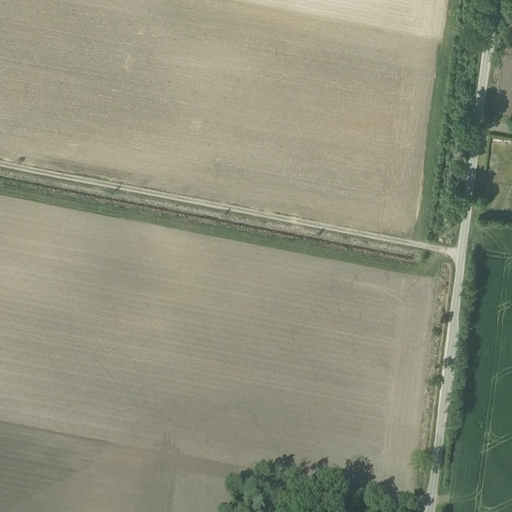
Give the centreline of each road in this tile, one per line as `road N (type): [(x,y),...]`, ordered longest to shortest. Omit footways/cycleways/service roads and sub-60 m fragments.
road 1 (unclassified): [(431,511),(493,0)]
road 2 (track): [(463,257),(0,166)]
